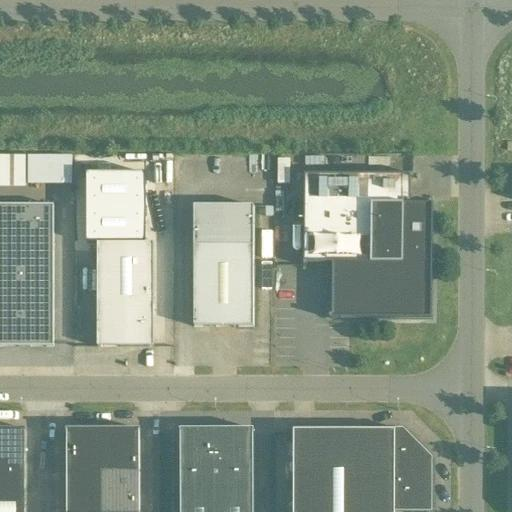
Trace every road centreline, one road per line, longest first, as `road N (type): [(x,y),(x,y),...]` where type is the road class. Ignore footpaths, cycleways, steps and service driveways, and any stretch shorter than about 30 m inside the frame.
road 1 (unclassified): [(473,394),(0,395)]
road 2 (unclassified): [(472,12),(0,12)]
road 3 (unclassified): [(473,394),(472,12)]
road 4 (unknown): [(224,372),(252,369),(266,351),(268,211),(239,201),(189,211),(184,283)]
